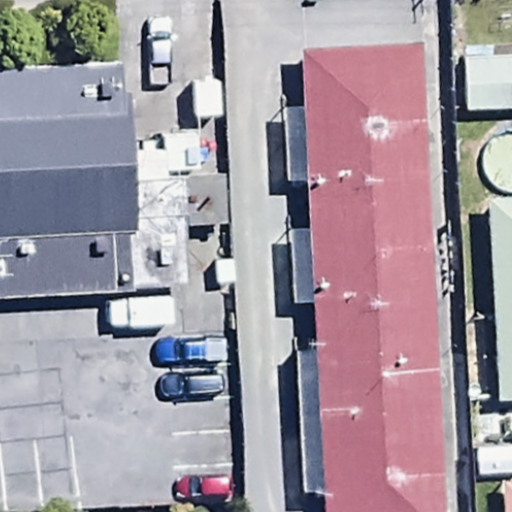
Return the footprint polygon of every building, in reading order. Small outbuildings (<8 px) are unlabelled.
[(438,511),(416,46),(292,52),(295,106),(274,107),(278,186),(300,185),(302,227),(280,228),(284,309),(303,308),(305,344),(285,345),(292,497),(315,496),(315,511),(438,511)] [(511,57),(456,61),(459,117),(511,113),(511,57)] [(115,92),(0,98),(0,297),(125,290),(115,92)] [(511,199),(483,201),(492,405),(511,403),(511,199)] [(511,511),(511,482),(497,483),(498,511),(511,511)]
